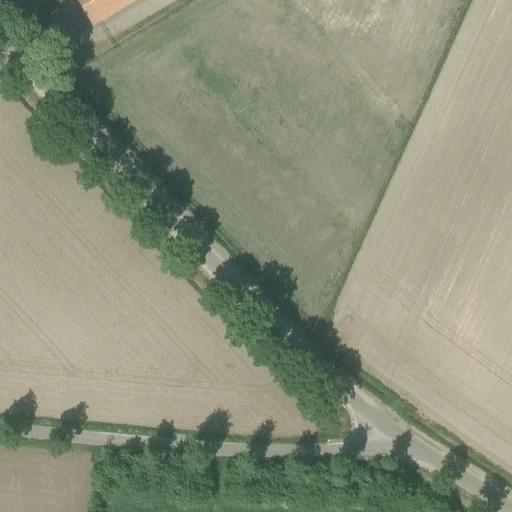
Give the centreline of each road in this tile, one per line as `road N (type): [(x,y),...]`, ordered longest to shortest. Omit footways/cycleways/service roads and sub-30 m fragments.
road 1 (unclassified): [(390,431),(292,346),(0,36)]
road 2 (unclassified): [(0,431),(306,453),(374,447),(390,431)]
road 3 (unclassified): [(511,511),(390,431)]
